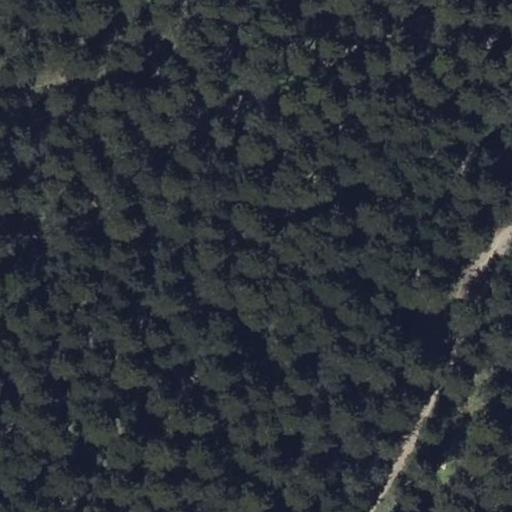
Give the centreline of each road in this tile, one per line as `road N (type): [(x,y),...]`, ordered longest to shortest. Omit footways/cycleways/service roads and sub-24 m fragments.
road 1 (track): [(0,241),(349,49),(461,21),(511,44)]
road 2 (track): [(511,243),(372,511)]
